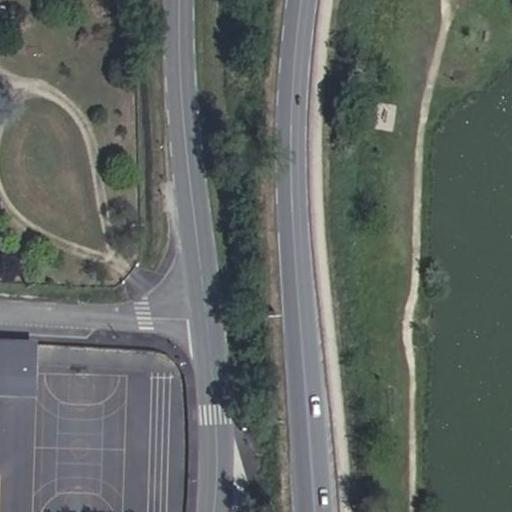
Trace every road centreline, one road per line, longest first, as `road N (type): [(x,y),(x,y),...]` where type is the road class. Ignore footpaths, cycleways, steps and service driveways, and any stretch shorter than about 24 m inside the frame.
road 1 (secondary): [(311,511),(292,207),(293,59),(302,0)]
road 2 (tertiary): [(186,0),(209,319)]
road 3 (residential): [(0,308),(209,319)]
road 4 (tertiary): [(209,319),(213,511)]
